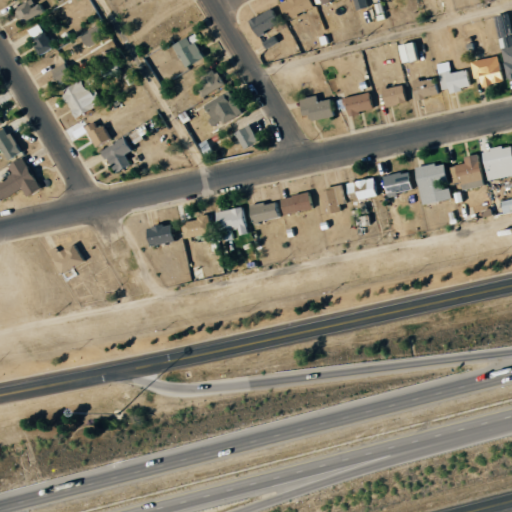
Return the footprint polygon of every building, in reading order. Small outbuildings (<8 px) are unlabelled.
[(45,12),(37,0),(32,0),(17,9),(25,23),(45,12)] [(290,18),(317,7),(314,0),(288,0),(284,2),(290,18)] [(368,1),(372,0),(356,0),(357,0),(358,0),(361,8),(369,6),(368,1)] [(253,19),(259,34),(283,24),(276,9),(253,19)] [(511,45),(511,46),(510,41),(511,40),(511,31),(509,14),(498,16),(510,80),(511,79),(511,45)] [(30,30),(44,54),(56,47),(42,23),(30,30)] [(84,36),(90,47),(108,37),(102,25),(84,36)] [(189,67),(209,56),(196,34),(176,45),(189,67)] [(404,44),(407,62),(422,59),(419,41),(404,44)] [(507,82),(501,55),(474,61),(478,79),(484,77),(486,86),(507,82)] [(108,78),(124,70),(119,61),(104,68),(108,78)] [(440,63),(445,92),(473,87),(471,69),(453,72),(451,61),(440,63)] [(54,70),(62,85),(77,77),(69,62),(54,70)] [(205,97),(227,84),(218,70),(196,83),(205,97)] [(105,103),(91,77),(65,91),(79,117),(105,103)] [(419,99),(441,95),(439,77),(417,81),(419,99)] [(389,107),(410,103),(406,84),(386,88),(389,107)] [(244,114),(234,91),(207,103),(217,126),(244,114)] [(350,113),(376,111),(374,93),(348,96),(350,113)] [(335,98),(321,101),(320,95),(303,99),(307,115),(315,114),(317,121),(339,116),(335,98)] [(99,147),(114,139),(104,121),(90,129),(99,147)] [(263,140),(253,124),(239,133),(248,149),(263,140)] [(0,132),(0,152),(5,149),(11,160),(24,152),(9,127),(0,132)] [(134,166),(129,153),(136,151),(130,138),(105,148),(109,159),(113,157),(119,172),(134,166)] [(511,145),(486,150),(492,180),(511,175),(511,145)] [(467,157),(468,163),(453,167),(456,181),(464,179),(466,184),(487,179),(480,154),(467,157)] [(27,188),(31,197),(44,190),(28,158),(12,165),(17,174),(0,182),(0,188),(5,199),(27,188)] [(448,162),(419,167),(426,204),(455,199),(453,185),(452,185),(448,162)] [(416,190),(412,171),(387,176),(391,196),(416,190)] [(381,195),(377,177),(351,183),(355,201),(381,195)] [(327,214),(347,211),(344,186),(323,189),(327,214)] [(316,209),(313,192),(285,197),(288,214),(316,209)] [(254,205),(257,222),(283,217),(280,201),(254,205)] [(220,212),(224,230),(240,227),(242,235),(252,233),(246,206),(220,212)] [(188,237),(215,233),(213,216),(185,220),(188,237)] [(155,246),(180,240),(176,222),(152,227),(155,246)] [(68,273),(89,261),(78,243),(58,255),(68,273)]
